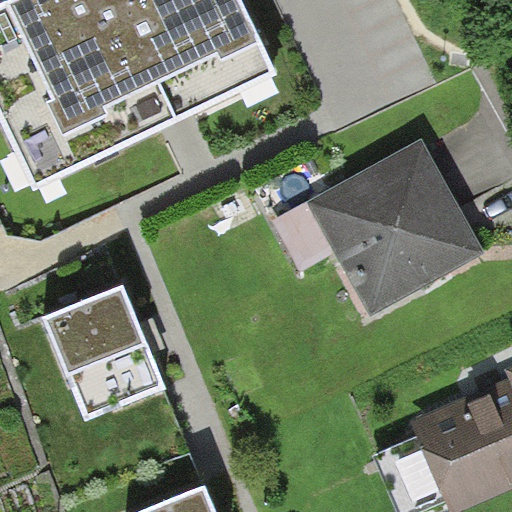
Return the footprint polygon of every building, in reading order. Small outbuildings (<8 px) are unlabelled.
[(276,80),(237,0),(25,0),(0,12),(0,122),(34,195),(183,124),(276,80)] [(423,142),(307,206),(335,254),(372,318),(436,283),(485,256),(423,142)] [(335,254),(307,206),(275,223),(301,271),(335,254)] [(145,341),(124,291),(45,323),(86,424),(165,392),(145,341)] [(511,372),(505,375),(509,384),(494,390),(413,424),(449,511),(462,511),(511,490),(511,372)] [(214,511),(206,491),(153,511),(214,511)]
